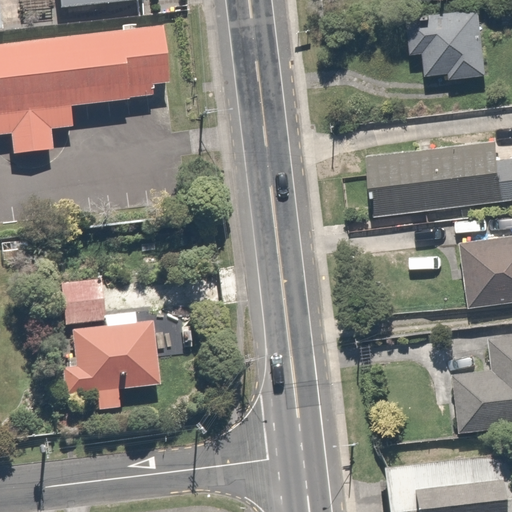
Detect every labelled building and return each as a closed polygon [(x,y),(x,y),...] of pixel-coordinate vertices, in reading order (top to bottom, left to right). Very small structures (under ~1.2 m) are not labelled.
[(141,0),(39,0),(41,31),(143,26),(141,0)] [(511,0),(383,0),(384,15),(511,8),(511,0)] [(460,31),(383,32),(383,67),(395,67),(395,96),(460,96),(460,31)] [(150,46),(0,57),(0,176),(40,174),(39,156),(57,155),(56,130),(156,123),(150,46)] [(482,161),(344,172),(349,230),(511,216),(511,172),(483,174),(482,161)] [(511,242),(436,251),(444,325),(511,317),(511,242)] [(81,289),(46,296),(54,336),(89,328),(81,289)] [(134,291),(100,296),(103,319),(103,324),(137,320),(134,291)] [(145,339),(57,345),(59,375),(48,376),(50,408),(80,406),(81,422),(110,420),(109,402),(149,399),(145,339)] [(430,388),(435,448),(511,440),(511,347),(476,351),(480,384),(430,388)] [(492,511),(489,471),(361,482),(363,511),(492,511)]
